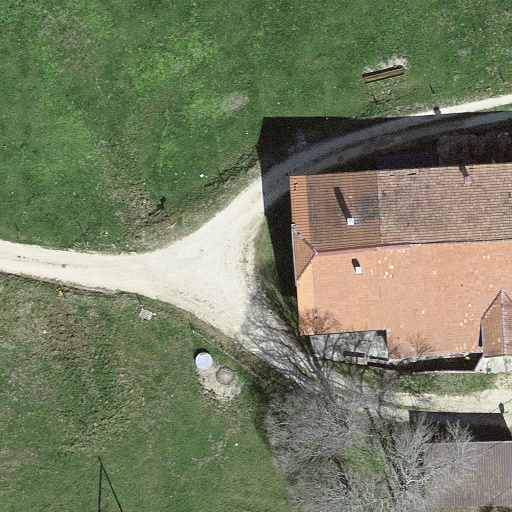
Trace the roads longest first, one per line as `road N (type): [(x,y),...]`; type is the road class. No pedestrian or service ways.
road 1 (track): [(143,286),(302,171),(380,143),(511,114)]
road 2 (track): [(511,424),(350,397),(263,355),(186,302),(143,286)]
road 3 (track): [(0,262),(143,286)]
